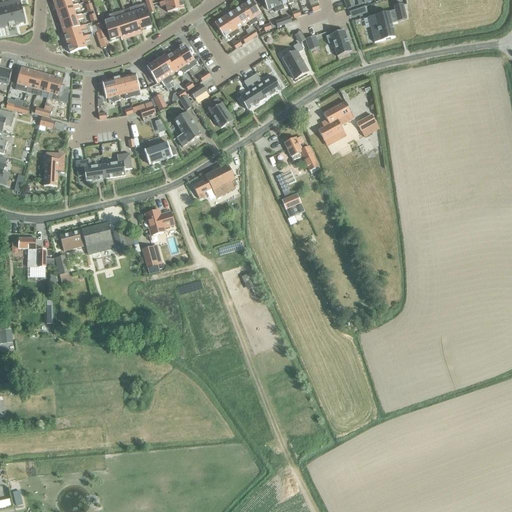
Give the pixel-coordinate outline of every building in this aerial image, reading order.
[(19,0),(9,3),(14,26),(25,23),(19,0)] [(58,0),(53,2),(56,13),(72,7),(70,1),(74,0),(58,0)] [(181,0),(174,0),(164,2),(159,4),(160,8),(165,7),(167,13),(184,9),(181,0)] [(274,0),(262,0),(267,11),(273,9),(275,13),(279,11),(274,0)] [(285,0),(274,0),(279,11),(283,10),(282,6),(287,4),(285,0)] [(351,0),(343,0),(347,10),(354,8),(351,0)] [(251,1),(242,7),(253,24),(257,22),(255,19),(260,15),(251,1)] [(9,3),(0,4),(0,12),(4,28),(14,26),(9,3)] [(144,5),(133,8),(141,32),(151,28),(144,5)] [(394,11),(388,13),(391,24),(406,20),(402,5),(393,7),(394,11)] [(77,6),(72,7),(56,13),(59,23),(76,18),(74,12),(79,10),(77,6)] [(242,7),(233,12),(242,27),(247,23),(249,27),(253,24),(242,7)] [(133,8),(129,10),(130,14),(124,16),(130,35),(141,32),(133,8)] [(112,15),(120,38),(130,35),(124,16),(123,12),(112,15)] [(233,12),(223,18),(235,36),(239,34),(237,30),(242,27),(233,12)] [(388,13),(368,18),(370,29),(377,27),(381,41),(394,38),(391,24),(388,13)] [(112,15),(102,18),(110,42),(120,38),(112,15)] [(81,16),(76,18),(59,23),(63,33),(79,28),(77,22),(82,20),(81,16)] [(223,18),(214,24),(223,39),(229,35),(231,39),(235,36),(223,18)] [(84,26),(79,28),(63,33),(66,43),(83,38),(81,32),(86,30),(84,26)] [(344,31),(326,38),(328,45),(332,43),(336,57),(351,52),(344,31)] [(255,32),(248,36),(251,40),(257,36),(255,32)] [(300,33),(294,36),(299,44),(304,41),(300,33)] [(88,36),(83,38),(66,43),(70,54),(86,49),(84,43),(89,41),(88,36)] [(248,36),(241,40),(244,45),(251,40),(248,36)] [(312,38),(305,40),(309,51),(316,49),(312,38)] [(239,42),(232,46),(235,50),(242,46),(239,42)] [(295,52),(282,59),(294,81),(309,73),(298,53),(303,51),(299,44),(293,47),(295,52)] [(185,47),(175,53),(187,72),(191,69),(196,66),(185,47)] [(187,72),(175,53),(166,59),(175,73),(180,70),(183,74),(187,72)] [(264,59),(272,71),(278,67),(270,55),(264,59)] [(165,57),(156,63),(169,84),(173,81),(170,77),(175,73),(166,59),(165,57)] [(155,63),(146,69),(157,85),(161,82),(167,92),(172,88),(169,84),(156,63),(155,63)] [(0,84),(8,86),(12,72),(0,68),(0,84)] [(21,69),(15,90),(25,93),(27,88),(31,72),(21,69)] [(31,72),(27,88),(33,90),(32,95),(36,96),(42,75),(31,72)] [(199,79),(201,83),(210,77),(208,73),(199,79)] [(42,75),(36,96),(40,98),(42,92),(48,94),(52,78),(42,75)] [(135,75),(124,78),(129,99),(135,98),(140,97),(135,75)] [(256,75),(250,79),(264,101),(280,90),(273,78),(262,84),(256,75)] [(52,78),(48,94),(54,96),(52,101),(57,102),(63,81),(52,78)] [(124,78),(113,80),(117,97),(123,95),(125,101),(129,100),(129,99),(124,78)] [(250,92),(239,99),(247,111),(264,101),(250,79),(243,83),(250,92)] [(119,102),(117,97),(113,80),(102,83),(106,100),(113,98),(114,103),(119,102)] [(191,83),(184,88),(187,92),(194,87),(191,83)] [(206,92),(202,86),(190,94),(194,100),(206,92)] [(184,92),(177,96),(180,100),(185,96),(186,96),(184,92)] [(17,93),(15,99),(23,101),(25,95),(17,93)] [(153,99),(159,112),(166,109),(160,96),(153,99)] [(186,112),(192,108),(185,96),(180,100),(179,101),(186,112)] [(229,124),(228,123),(231,121),(217,99),(213,102),(217,108),(209,112),(220,129),(229,124)] [(8,100),(5,109),(12,111),(20,113),(21,109),(14,106),(15,102),(8,100)] [(319,132),(325,142),(344,132),(341,126),(354,118),(345,103),(324,115),(327,121),(322,125),(324,129),(319,132)] [(43,111),(42,116),(49,118),(51,114),(52,108),(45,106),(43,112),(43,111)] [(142,119),(155,114),(153,108),(145,110),(139,112),(142,119)] [(0,132),(2,133),(4,126),(11,127),(14,115),(0,111),(0,132)] [(186,113),(174,121),(182,135),(176,139),(182,148),(201,136),(186,113)] [(371,116),(356,124),(364,138),(379,130),(371,116)] [(41,119),(39,126),(53,130),(55,123),(41,119)] [(55,123),(53,130),(62,133),(64,125),(55,123)] [(284,145),(291,159),(291,158),(294,163),(303,159),(310,172),(319,168),(309,148),(302,151),(296,139),(284,145)] [(144,152),(149,166),(172,158),(172,157),(176,156),(173,148),(169,150),(167,144),(144,152)] [(57,161),(43,160),(43,171),(44,171),(43,187),(57,188),(57,173),(63,173),(64,155),(58,155),(57,161)] [(118,164),(103,166),(105,180),(125,177),(124,171),(131,170),(129,155),(117,157),(118,164)] [(23,156),(21,163),(27,165),(29,158),(23,156)] [(105,180),(103,166),(89,168),(88,161),(75,163),(78,178),(85,177),(86,183),(87,183),(91,182),(92,182),(105,180)] [(192,188),(197,197),(198,197),(199,200),(205,197),(203,194),(211,190),(215,198),(233,189),(230,183),(234,181),(227,166),(205,177),(206,181),(192,188)] [(282,175),(275,178),(284,198),(290,195),(282,175)] [(296,195),(281,202),(289,219),(304,213),(296,195)] [(146,221),(144,223),(144,225),(144,227),(146,228),(148,228),(151,237),(165,233),(164,229),(174,226),(170,213),(160,216),(159,211),(145,215),(146,221)] [(85,247),(87,256),(113,249),(107,225),(60,237),(64,253),(85,247)] [(112,233),(118,254),(127,252),(121,231),(112,233)] [(136,238),(132,239),(135,254),(140,252),(136,238)] [(12,250),(36,250),(36,240),(12,239),(12,250)] [(142,250),(147,270),(158,266),(152,247),(142,250)] [(37,268),(46,269),(46,251),(38,251),(37,268)] [(64,257),(55,259),(60,275),(68,273),(64,257)] [(251,273),(242,277),(247,290),(256,285),(251,273)] [(46,315),(43,315),(44,325),(53,325),(52,302),(46,302),(46,315)] [(11,331),(0,331),(0,344),(12,344),(11,331)]
